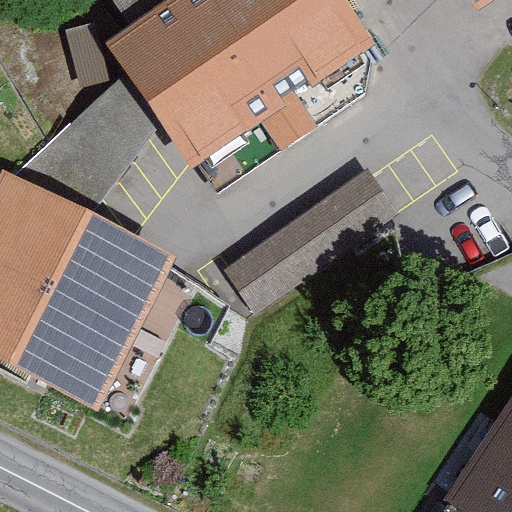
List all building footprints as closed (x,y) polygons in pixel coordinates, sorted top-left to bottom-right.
[(118,0),(136,26),(111,43),(194,166),(262,121),(282,150),(318,126),(298,96),(375,44),(345,0),(118,0)] [(493,0),(473,0),(480,9),(493,0)] [(173,256),(3,167),(0,171),(0,360),(99,412),(173,256)] [(366,170),(222,274),(255,321),(400,216),(366,170)] [(511,511),(511,400),(449,497),(471,511),(511,511)]
